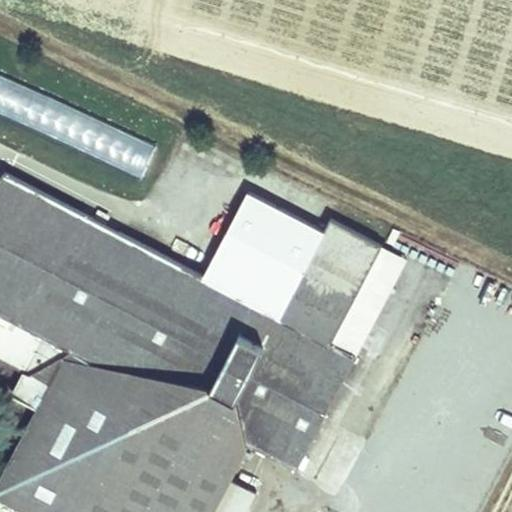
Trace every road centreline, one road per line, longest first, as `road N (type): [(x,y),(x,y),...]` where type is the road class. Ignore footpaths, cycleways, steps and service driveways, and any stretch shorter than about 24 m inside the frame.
road 1 (track): [(345,511),(483,264),(511,278)]
road 2 (unknown): [(0,160),(146,228),(171,204),(192,201),(261,232)]
